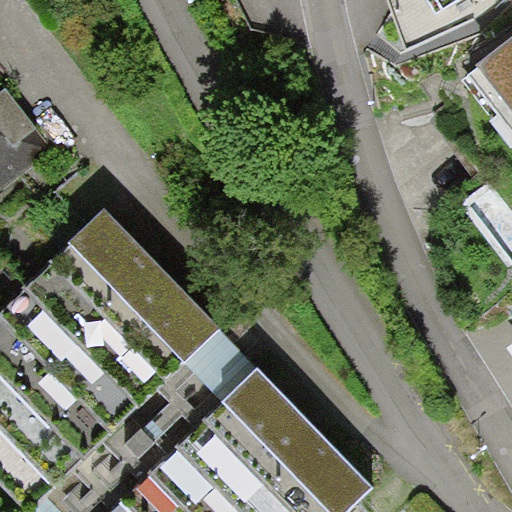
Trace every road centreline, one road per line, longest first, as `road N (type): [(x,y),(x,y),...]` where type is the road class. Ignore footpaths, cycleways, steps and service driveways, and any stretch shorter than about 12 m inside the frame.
road 1 (residential): [(428,456),(366,436),(80,117),(0,13)]
road 2 (residential): [(428,456),(166,0)]
road 3 (residential): [(326,0),(378,196),(511,455)]
